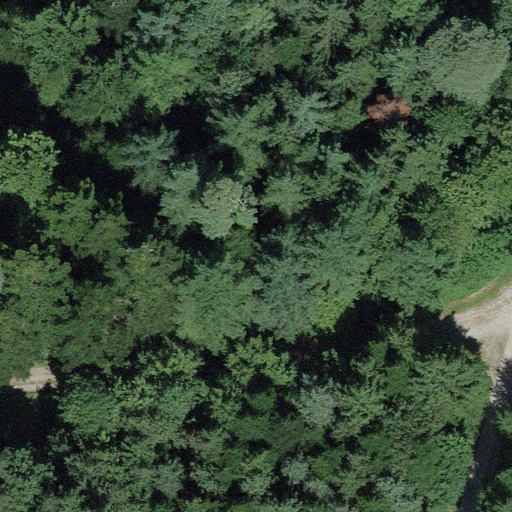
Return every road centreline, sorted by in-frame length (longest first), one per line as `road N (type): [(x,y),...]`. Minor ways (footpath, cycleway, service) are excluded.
road 1 (track): [(0,373),(80,372),(511,307)]
road 2 (track): [(473,511),(511,379)]
